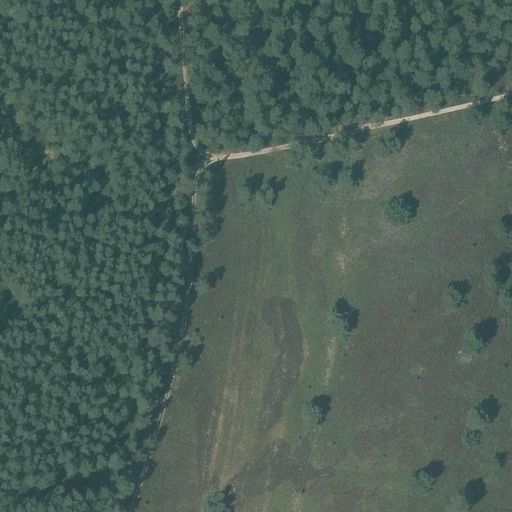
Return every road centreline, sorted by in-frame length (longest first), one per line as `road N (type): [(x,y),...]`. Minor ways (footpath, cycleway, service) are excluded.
road 1 (track): [(511,94),(196,164),(176,0)]
road 2 (track): [(130,511),(176,370),(189,261)]
